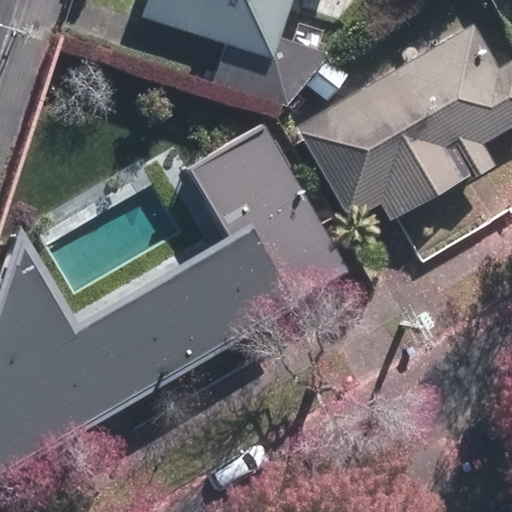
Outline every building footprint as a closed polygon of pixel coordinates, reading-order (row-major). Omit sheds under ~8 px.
[(137,0),(132,19),(218,46),(207,81),(280,103),(324,52),(272,36),(283,0),(137,0)] [(491,72),(466,29),(291,131),(345,222),(376,204),(385,221),(485,163),(475,146),(511,124),(511,80),(503,65),(491,72)] [(324,62),(303,87),(322,102),(343,77),(324,62)] [(39,341),(162,379),(202,255),(219,260),(231,223),(228,222),(236,195),(203,184),(208,167),(111,137),(98,178),(85,175),(74,215),(79,216),(39,341)] [(267,240),(315,213),(273,141),(224,170),(267,240)] [(284,307),(295,266),(230,247),(219,290),(284,307)]
